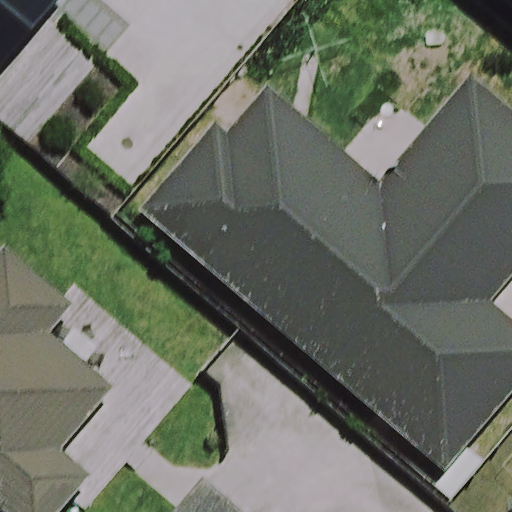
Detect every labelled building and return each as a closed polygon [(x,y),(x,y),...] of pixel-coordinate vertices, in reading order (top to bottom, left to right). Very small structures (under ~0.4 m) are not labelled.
[(269,0),(106,0),(201,80),(269,0)] [(153,136),(110,103),(64,163),(106,196),(153,136)] [(394,298),(213,142),(143,223),(324,379),(394,298)] [(50,312),(0,269),(0,511),(56,511),(74,491),(45,467),(97,403),(24,343),(50,312)] [(211,511),(193,495),(177,511),(211,511)]
